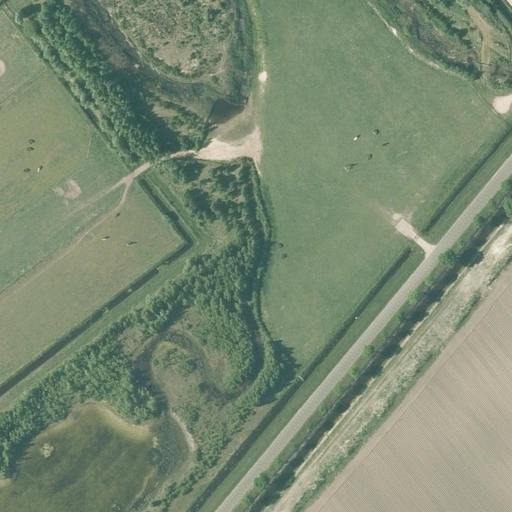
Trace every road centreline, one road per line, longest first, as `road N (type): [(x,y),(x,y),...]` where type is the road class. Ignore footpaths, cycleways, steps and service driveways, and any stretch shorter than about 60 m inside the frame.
road 1 (tertiary): [(222,511),(511,163)]
road 2 (track): [(127,178),(164,157),(251,152)]
road 3 (track): [(502,104),(480,86),(485,37),(461,0)]
